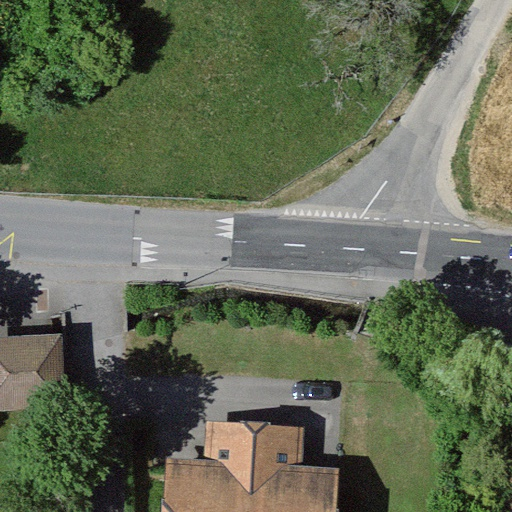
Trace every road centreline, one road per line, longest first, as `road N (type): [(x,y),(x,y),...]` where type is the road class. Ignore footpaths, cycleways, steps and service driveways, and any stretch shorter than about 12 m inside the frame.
road 1 (unclassified): [(495,0),(396,162),(366,252)]
road 2 (residential): [(96,235),(102,511)]
road 3 (tertiary): [(96,235),(366,252)]
road 4 (tertiary): [(366,252),(511,264)]
